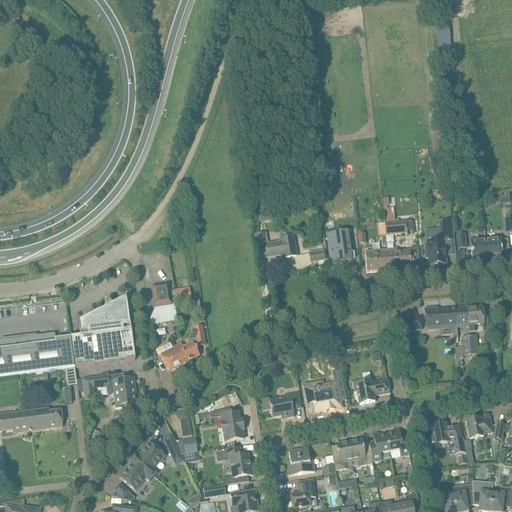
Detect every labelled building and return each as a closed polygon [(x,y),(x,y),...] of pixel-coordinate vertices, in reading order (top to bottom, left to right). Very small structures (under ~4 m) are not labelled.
[(451,51),(448,26),(436,27),(439,52),(451,51)] [(445,199),(445,190),(432,191),(433,199),(445,199)] [(414,232),(413,222),(407,222),(395,223),(394,208),(383,209),(384,224),(385,224),(386,237),(407,235),(407,233),(414,232)] [(453,242),(451,222),(440,223),(437,242),(427,243),(427,245),(424,245),(425,260),(428,260),(429,267),(432,267),(432,269),(439,269),(439,266),(446,266),(444,242),(453,242)] [(335,247),(330,248),(332,264),(352,261),(348,233),(333,235),(335,247)] [(259,242),(261,249),(262,259),(285,255),(286,259),(296,257),(293,237),(280,239),(281,243),(267,245),(265,234),(255,236),(256,243),(259,242)] [(365,234),(358,234),(358,245),(366,244),(365,234)] [(465,235),(457,236),(458,250),(466,249),(465,235)] [(500,239),(485,240),(488,264),(502,263),(501,250),(503,250),(509,249),(508,241),(500,242),(500,239)] [(488,264),(485,240),(470,242),(472,265),(488,264)] [(389,270),(387,250),(365,252),(367,272),(389,270)] [(397,250),(387,250),(389,270),(411,268),(410,251),(397,253),(397,250)] [(323,252),(309,254),(311,263),(325,260),(323,252)] [(155,308),(150,319),(151,326),(178,322),(175,305),(171,306),(168,286),(152,288),(155,308)] [(174,291),(176,305),(191,302),(189,289),(174,291)] [(126,295),(126,296),(125,297),(125,298),(123,300),(122,301),(121,302),(112,307),(110,303),(109,302),(107,301),(106,302),(105,304),(105,305),(107,309),(78,324),(80,337),(71,339),(75,369),(135,361),(126,295)] [(437,308),(424,309),(426,331),(452,329),(453,338),(458,338),(457,328),(458,328),(456,310),(438,311),(437,308)] [(456,310),(458,328),(469,327),(469,333),(475,332),(475,325),(484,324),(482,308),(456,310)] [(420,318),(405,320),(406,333),(421,331),(420,318)] [(181,345),(174,349),(180,360),(185,358),(187,363),(199,357),(195,348),(197,347),(197,349),(206,347),(203,327),(194,329),(196,340),(187,341),(188,346),(183,348),(181,345)] [(71,339),(71,338),(55,340),(55,334),(36,337),(29,338),(28,341),(10,343),(8,341),(0,342),(0,341),(0,378),(21,376),(23,376),(65,370),(74,369),(75,369),(71,339)] [(476,337),(461,338),(463,357),(477,356),(476,337)] [(180,360),(174,349),(172,349),(170,345),(156,351),(158,357),(160,356),(169,372),(187,363),(185,358),(180,360)] [(381,361),(379,353),(371,355),(372,363),(381,361)] [(339,359),(330,360),(328,365),(331,370),(337,371),(340,368),(339,359)] [(65,370),(67,388),(77,386),(77,382),(77,381),(76,381),(74,369),(65,370)] [(322,383),(304,386),(305,390),(306,396),(307,406),(313,405),(315,414),(342,409),(340,401),(345,401),(346,402),(341,370),(340,370),(340,371),(333,373),(333,372),(332,372),(335,384),(323,386),(322,383)] [(34,376),(35,384),(48,382),(47,374),(34,376)] [(105,377),(82,380),(82,381),(77,382),(77,386),(78,392),(83,392),(84,400),(79,401),(80,406),(85,406),(84,402),(95,400),(94,389),(106,387),(105,377)] [(134,380),(106,383),(108,398),(114,395),(116,409),(127,408),(127,406),(135,405),(134,396),(136,395),(134,380)] [(353,383),(353,384),(354,394),(357,393),(359,406),(375,403),(374,397),(390,395),(387,381),(371,384),(371,382),(364,383),(363,381),(353,383)] [(268,399),(261,400),(263,411),(270,410),(270,411),(272,419),(287,417),(287,419),(294,418),(293,411),(301,409),(299,400),(298,395),(283,397),(283,400),(279,401),(269,402),(268,399)] [(49,410),(27,413),(30,433),(62,428),(60,412),(49,414),(49,410)] [(224,435),(225,443),(244,440),(243,432),(243,431),(242,421),(239,421),(238,414),(230,415),(229,410),(210,414),(211,420),(221,418),(222,424),(221,424),(223,435),(224,435)] [(30,433),(27,413),(0,416),(0,433),(13,432),(13,435),(30,433)] [(493,434),(492,429),(490,419),(481,421),(480,419),(465,421),(469,441),(476,440),(477,442),(479,442),(482,441),(483,440),(483,439),(484,438),(483,436),(493,434)] [(180,422),(182,439),(192,438),(189,421),(180,422)] [(501,442),(504,426),(496,424),(493,440),(501,442)] [(432,437),(430,438),(432,447),(434,456),(449,453),(454,452),(455,456),(466,454),(463,439),(461,439),(460,436),(459,427),(446,429),(445,425),(430,428),(432,437)] [(399,433),(386,436),(389,453),(391,460),(400,459),(409,457),(406,437),(400,438),(399,433)] [(369,446),(369,450),(372,464),(381,462),(380,455),(389,453),(386,436),(373,438),(374,443),(368,444),(369,445),(368,445),(368,446),(369,446)] [(197,454),(195,439),(175,442),(179,451),(181,456),(197,454)] [(362,440),(349,443),(352,462),(359,461),(361,468),(372,466),(372,464),(369,450),(364,451),(362,440)] [(173,441),(165,444),(173,461),(181,457),(174,441),(173,441)] [(165,457),(149,443),(136,459),(134,457),(132,460),(154,478),(159,473),(155,469),(165,457)] [(334,466),(335,473),(347,470),(345,464),(352,462),(349,443),(336,445),(338,456),(332,457),(334,466)] [(225,452),(215,453),(216,462),(227,460),(230,459),(233,480),(243,478),(253,477),(250,462),(248,463),(247,456),(241,457),(240,449),(230,451),(225,452)] [(315,473),(314,473),(313,463),(310,464),(307,450),(289,453),(291,467),(288,467),(289,477),(315,473)] [(154,478),(132,460),(131,462),(132,463),(119,478),(135,492),(146,480),(150,483),(154,478)] [(326,469),(321,470),(322,478),(335,476),(335,473),(334,466),(325,467),(326,469)] [(405,474),(405,478),(413,477),(411,467),(405,468),(406,473),(405,474)] [(312,481),(307,482),(297,484),(299,495),(290,496),(292,511),(311,508),(309,500),(315,499),(312,481)] [(469,487),(452,490),(453,496),(456,511),(466,511),(466,508),(473,506),(471,481),(467,481),(469,487)] [(474,483),(474,481),(471,481),(473,506),(479,507),(478,511),(490,511),(492,494),(493,484),(474,483)] [(490,511),(502,511),(503,508),(508,509),(511,487),(511,482),(510,482),(508,489),(500,488),(499,494),(492,494),(490,511)] [(114,492),(111,498),(131,504),(134,499),(119,486),(114,492)] [(225,497),(224,487),(197,491),(200,497),(200,498),(199,505),(208,503),(207,500),(225,497)] [(437,511),(441,511),(444,511),(456,511),(453,496),(446,497),(445,491),(434,493),(437,511)] [(232,508),(230,509),(230,511),(258,511),(255,492),(245,493),(230,495),(232,508)] [(398,501),(399,506),(400,511),(419,511),(416,495),(405,497),(405,499),(398,501)] [(200,497),(191,501),(195,508),(199,506),(199,505),(200,498),(200,497)] [(379,503),(380,511),(400,511),(399,506),(392,508),(391,502),(380,504),(379,503)] [(368,511),(380,511),(379,503),(368,505),(368,511)]
